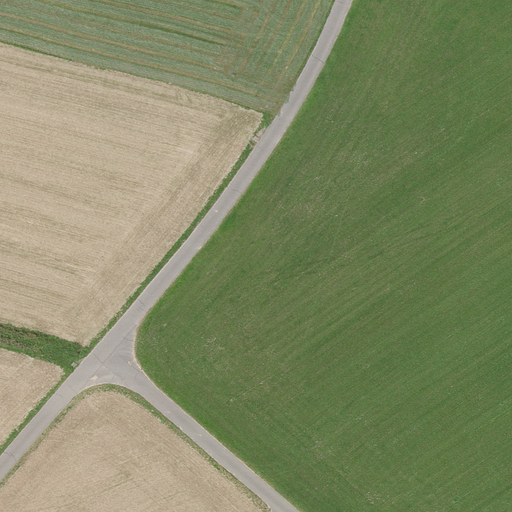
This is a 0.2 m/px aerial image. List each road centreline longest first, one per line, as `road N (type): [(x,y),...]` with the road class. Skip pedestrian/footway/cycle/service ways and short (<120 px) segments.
road 1 (unclassified): [(339,0),(277,134),(214,233),(0,477)]
road 2 (track): [(109,352),(292,511)]
